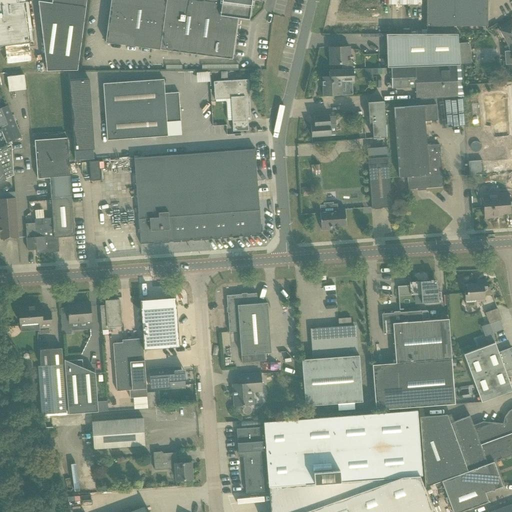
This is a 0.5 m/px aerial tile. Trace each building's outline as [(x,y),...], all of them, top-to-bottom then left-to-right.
[(0,0),(0,8),(26,3),(25,0),(0,0)] [(39,1),(47,71),(77,70),(86,0),(52,0),(53,2),(39,1)] [(110,0),(105,42),(158,49),(232,59),(237,18),(249,20),(250,1),(254,1),(253,0),(110,0)] [(427,0),(428,26),(487,26),(487,0),(427,0)] [(26,3),(0,8),(0,45),(31,42),(26,3)] [(511,46),(511,25),(501,31),(509,47),(511,46)] [(457,34),(386,34),(387,68),(460,65),(457,34)] [(329,48),(330,64),(346,64),(346,55),(350,55),(349,47),(329,48)] [(456,66),(391,68),(392,88),(415,87),(416,99),(458,97),(456,66)] [(322,86),(323,96),(342,95),(342,87),(341,82),(354,82),(353,70),(329,70),(329,77),(322,77),(322,81),(321,81),(321,86),(322,86)] [(208,72),(195,72),(195,91),(208,91),(208,72)] [(5,76),(7,91),(24,89),(22,74),(5,76)] [(88,79),(69,80),(74,151),(93,149),(88,79)] [(103,84),(107,140),(158,137),(168,136),(167,122),(181,121),(178,93),(165,94),(164,80),(154,80),(103,84)] [(232,98),(234,131),(248,131),(247,118),(250,118),(250,119),(248,80),(214,82),(215,99),(232,98)] [(372,120),(374,138),(386,137),(383,101),(367,103),(369,121),(372,120)] [(0,127),(7,143),(21,137),(8,105),(0,108),(0,127)] [(407,177),(408,190),(442,187),(441,177),(439,145),(427,146),(425,122),(437,121),(436,105),(424,106),(394,108),(399,178),(407,177)] [(314,126),(311,126),(311,137),(336,135),(335,116),(329,117),(329,116),(313,117),(314,126)] [(39,249),(39,253),(55,252),(55,248),(59,248),(58,238),(74,236),(74,226),(71,196),(67,138),(35,140),(38,179),(49,178),(52,218),(34,219),(35,223),(25,224),(26,238),(27,250),(39,249)] [(0,182),(7,180),(6,179),(13,176),(11,145),(0,149),(0,182)] [(254,149),(134,158),(140,244),(261,234),(254,149)] [(387,157),(367,159),(371,209),(391,207),(387,157)] [(89,162),(90,181),(100,180),(99,161),(89,162)] [(468,162),(469,176),(483,174),(482,161),(468,162)] [(0,237),(0,240),(18,238),(15,193),(0,193),(0,237)] [(483,208),(484,218),(496,217),(496,214),(510,213),(508,193),(482,195),(483,208)] [(337,209),(336,204),(319,205),(321,230),(331,230),(330,228),(332,228),(332,227),(346,226),(345,215),(344,208),(337,209)] [(420,285),(397,286),(398,296),(413,295),(421,294),(422,303),(438,302),(437,280),(420,282),(420,285)] [(465,306),(468,307),(474,307),(476,305),(476,302),(485,301),(484,296),(492,295),(489,287),(487,287),(486,280),(480,280),(480,283),(466,285),(467,293),(464,293),(465,300),(465,306)] [(246,294),(226,296),(229,327),(229,332),(239,331),(241,355),(251,354),(265,353),(271,353),(267,303),(257,303),(256,293),(246,294)] [(176,297),(140,300),(140,311),(142,334),(143,350),(179,347),(176,297)] [(100,306),(102,330),(115,329),(115,326),(121,326),(119,300),(106,301),(106,305),(100,306)] [(82,305),(68,306),(68,313),(60,314),(62,335),(71,334),(70,323),(91,321),(90,302),(82,303),(82,305)] [(19,308),(21,332),(40,330),(39,328),(51,327),(50,312),(41,312),(41,306),(19,308)] [(485,313),(489,324),(501,320),(497,308),(485,313)] [(395,363),(373,365),(376,410),(455,404),(451,359),(449,329),(448,319),(422,321),(422,319),(429,319),(428,312),(426,311),(422,311),(382,314),(382,324),(383,334),(393,333),(395,363)] [(301,360),(305,406),(362,402),(359,355),(358,355),(357,340),(356,330),(354,330),(351,328),(351,326),(315,328),(315,331),(313,333),(310,333),(312,359),(301,360)] [(492,334),(476,340),(479,346),(495,341),(492,334)] [(463,354),(481,402),(511,390),(511,389),(505,372),(511,369),(511,348),(511,347),(498,352),(495,343),(463,354)] [(38,366),(41,414),(66,413),(62,364),(61,348),(39,350),(40,366),(38,366)] [(251,354),(241,355),(242,363),(266,361),(265,353),(251,354)] [(97,402),(95,373),(83,368),(82,359),(66,361),(64,360),(68,414),(108,411),(107,401),(97,402)] [(156,372),(149,373),(150,385),(150,389),(185,387),(185,386),(184,375),(182,376),(181,370),(174,371),(174,368),(164,368),(156,369),(156,372)] [(238,384),(233,384),(235,406),(239,406),(243,408),(243,409),(243,410),(243,411),(243,412),(244,412),(244,413),(245,414),(246,414),(247,414),(248,414),(249,414),(250,414),(250,413),(251,413),(251,412),(251,411),(251,410),(251,409),(251,408),(250,407),(249,406),(249,405),(251,405),(254,405),(253,393),(262,392),(262,389),(261,374),(237,375),(238,384)] [(419,418),(424,486),(441,481),(493,462),(511,454),(511,410),(509,412),(503,424),(483,422),(473,425),(470,416),(460,419),(451,423),(449,416),(419,418)] [(303,511),(432,511),(423,487),(424,486),(419,418),(417,418),(417,411),(263,422),(264,427),(236,429),(238,452),(243,452),(246,493),(269,491),(269,487),(304,484),(313,508),(303,511)] [(92,422),(94,449),(145,445),(143,418),(92,422)] [(175,469),(176,480),(192,479),(191,462),(175,463),(175,454),(176,454),(175,453),(162,454),(160,452),(153,452),(154,470),(175,469)] [(441,481),(452,511),(460,511),(488,502),(485,493),(502,486),(493,462),(441,481)] [(147,511),(144,503),(135,506),(137,510),(130,511),(147,511)]
